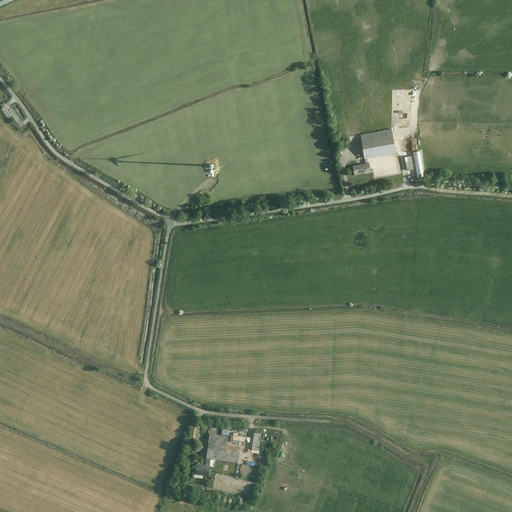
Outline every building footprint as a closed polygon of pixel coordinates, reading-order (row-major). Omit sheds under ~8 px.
[(419,89),(414,88),(411,123),(416,124),(419,89)] [(393,129),(360,135),(365,160),(398,154),(393,129)] [(411,152),(404,153),(407,171),(414,170),(411,152)] [(368,163),(352,166),(354,176),(370,173),(368,163)] [(261,433),(254,432),(251,449),(258,450),(261,433)] [(228,435),(210,433),(206,463),(209,464),(210,459),(237,462),(239,449),(227,448),(228,435)] [(209,464),(196,463),(195,476),(208,477),(209,464)]
